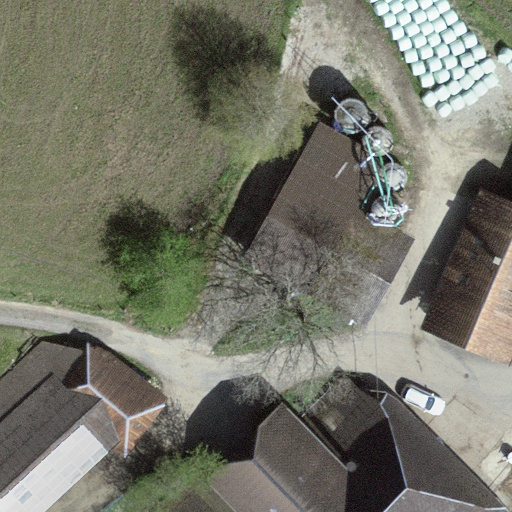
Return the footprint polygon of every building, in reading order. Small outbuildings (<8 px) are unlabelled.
[(319,123),(244,257),(366,325),(413,241),(358,211),(373,185),(358,145),(319,123)] [(511,200),(481,188),(423,331),(509,366),(511,357),(511,200)] [(0,511),(33,511),(111,436),(120,445),(157,407),(93,342),(84,351),(44,341),(0,384),(0,511)] [(282,414),(223,477),(254,509),(257,511),(472,511),(481,503),(390,412),(347,379),(299,426),(282,414)] [(223,511),(193,479),(158,511),(223,511)]
